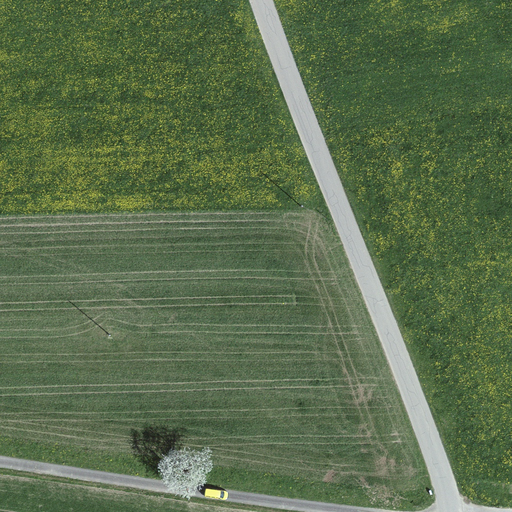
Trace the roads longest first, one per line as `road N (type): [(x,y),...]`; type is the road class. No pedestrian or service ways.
road 1 (unclassified): [(262,0),(445,482),(449,511)]
road 2 (track): [(356,511),(0,462)]
